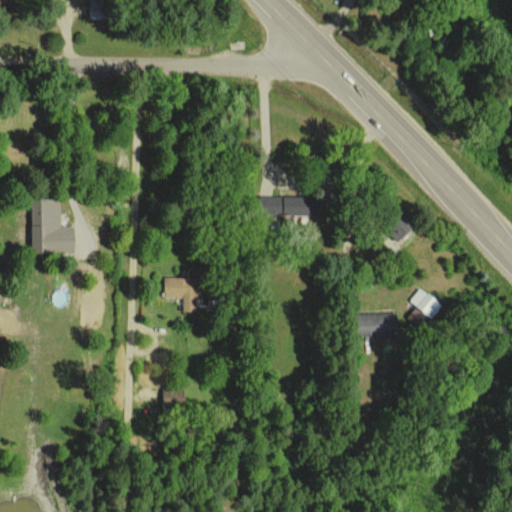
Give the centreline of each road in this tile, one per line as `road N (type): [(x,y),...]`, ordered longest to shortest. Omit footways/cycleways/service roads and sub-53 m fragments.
road 1 (secondary): [(511,248),(271,0)]
road 2 (residential): [(0,58),(287,64)]
